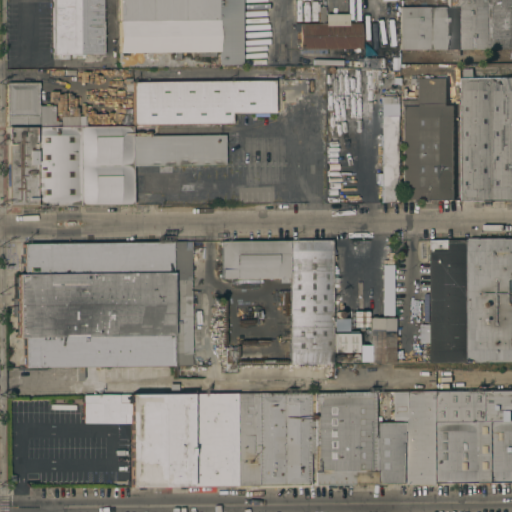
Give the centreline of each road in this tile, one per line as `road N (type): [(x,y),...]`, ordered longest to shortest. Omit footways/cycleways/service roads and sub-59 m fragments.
road 1 (residential): [(0,507),(511,501)]
road 2 (residential): [(0,227),(511,223)]
